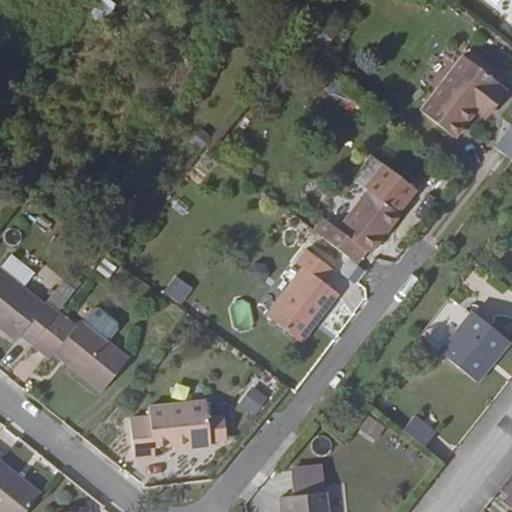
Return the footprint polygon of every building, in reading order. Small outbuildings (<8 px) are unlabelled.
[(100,0),(89,17),(108,30),(123,8),(110,0),(100,0)] [(479,115),(502,85),(463,55),(420,111),(455,138),(475,112),(479,115)] [(508,89),(502,85),(479,115),(484,119),(508,89)] [(245,147),(265,164),(297,126),(277,109),(245,147)] [(380,121),(368,112),(348,138),(360,147),(380,121)] [(511,124),(495,147),(511,159),(511,124)] [(324,218),(337,229),(368,190),(355,180),(324,218)] [(368,190),(337,229),(324,218),(314,231),(349,259),(356,264),(366,251),(370,254),(400,215),(368,190)] [(92,267),(101,254),(94,249),(85,261),(92,267)] [(313,316),(318,320),(339,293),(325,283),(335,271),(304,249),(296,262),(303,267),(266,315),(297,338),(313,316)] [(12,254),(0,268),(24,287),(35,273),(12,254)] [(97,269),(107,278),(116,267),(105,259),(97,269)] [(356,283),(365,271),(356,264),(349,259),(341,271),(356,283)] [(22,335),(33,345),(60,311),(69,300),(57,290),(45,305),(24,287),(0,268),(0,327),(17,341),(22,335)] [(183,305),(194,288),(175,276),(164,292),(183,305)] [(201,320),(208,310),(195,300),(188,310),(201,320)] [(85,322),(107,338),(118,323),(96,307),(85,322)] [(60,311),(33,345),(32,346),(49,360),(55,353),(58,348),(77,364),(73,369),(102,391),(129,358),(81,320),(77,325),(60,311)] [(486,362),(506,338),(473,311),(439,352),(476,382),(490,365),(486,362)] [(302,342),(318,320),(313,316),(297,338),(302,342)] [(183,322),(173,334),(180,340),(190,327),(183,322)] [(510,341),(506,338),(486,362),(490,365),(510,341)] [(55,353),(73,369),(77,364),(58,348),(55,353)] [(256,416),(269,398),(253,386),(240,404),(256,416)] [(185,444),(186,448),(211,445),(207,401),(149,407),(150,417),(129,418),(134,461),(156,458),(155,450),(155,448),(154,446),(173,445),(185,444)] [(425,448),(438,432),(415,415),(402,431),(425,448)] [(0,511),(26,511),(40,495),(0,460),(0,458),(2,456),(0,453),(0,511)] [(280,497),(281,511),(328,511),(326,492),(280,497)]
